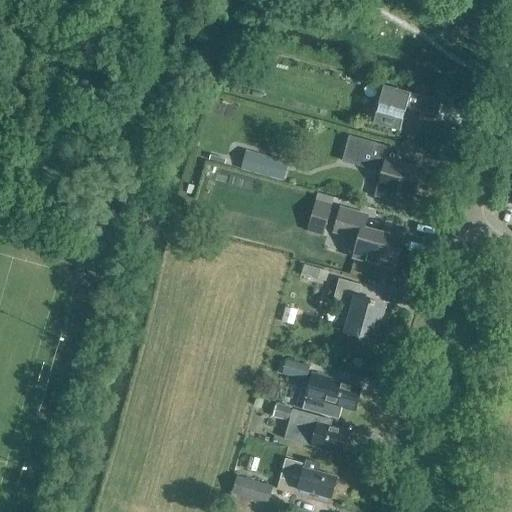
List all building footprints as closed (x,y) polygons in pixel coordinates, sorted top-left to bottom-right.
[(437,117),(441,102),(383,86),(372,124),(399,131),(405,109),(437,117)] [(415,196),(422,170),(395,163),(398,150),(359,139),(353,162),(381,170),(377,186),(415,196)] [(282,182),(288,163),(245,151),(240,170),(282,182)] [(322,238),(331,205),(315,201),(306,233),(322,238)] [(366,217),(367,216),(340,208),(333,233),(357,240),(352,258),(394,270),(403,239),(362,228),(366,217)] [(304,266),(302,276),(327,283),(329,273),(304,266)] [(374,342),(384,306),(358,299),(361,286),(338,280),(333,303),(352,308),(345,334),(374,342)] [(308,383),(312,367),(285,360),(281,376),(308,383)] [(301,411),(338,421),(341,409),(354,413),(360,391),(329,382),(330,381),(311,376),(301,411)] [(348,434),(328,428),(331,419),(276,404),(272,418),(290,423),(285,440),(342,456),(348,434)] [(304,466),(284,461),(275,490),(296,496),(297,492),(329,501),(335,480),(317,475),(319,466),(305,462),(304,466)] [(265,511),(272,487),(235,476),(225,511),(265,511)]
